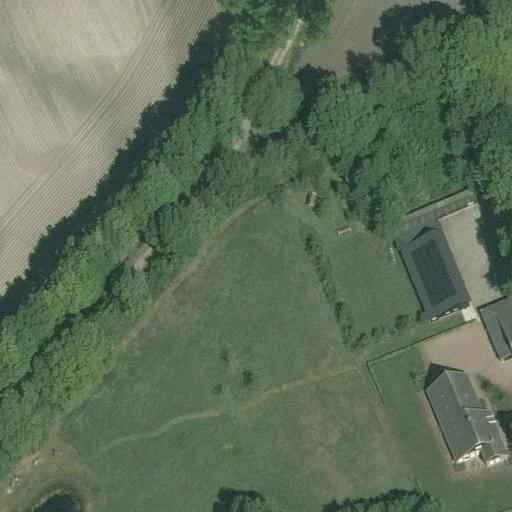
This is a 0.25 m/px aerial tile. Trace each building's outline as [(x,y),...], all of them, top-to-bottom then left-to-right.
[(511,244),(511,242),(460,262),(477,307),(511,293),(511,244)] [(442,266),(432,243),(402,255),(412,278),(442,266)] [(460,310),(451,288),(421,300),(430,323),(460,310)] [(511,313),(486,324),(502,362),(511,358),(511,313)] [(468,378),(442,388),(428,394),(456,464),(481,454),(486,467),(507,459),(489,415),(483,417),(468,378)]
